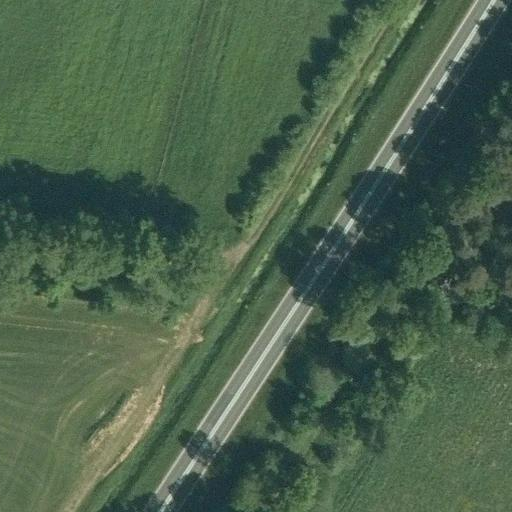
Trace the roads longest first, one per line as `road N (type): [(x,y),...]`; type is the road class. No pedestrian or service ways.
road 1 (trunk): [(157,511),(485,0)]
road 2 (track): [(235,511),(390,272),(511,279)]
road 3 (track): [(0,244),(177,256),(211,274)]
